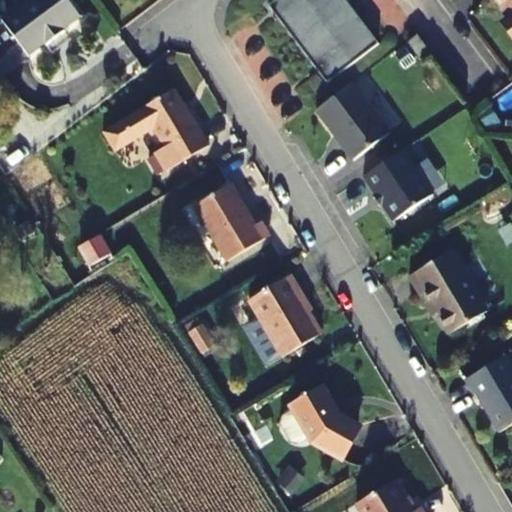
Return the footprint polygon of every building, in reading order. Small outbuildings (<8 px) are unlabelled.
[(67,33),(83,20),(68,0),(25,0),(29,5),(5,23),(0,16),(0,36),(10,29),(31,59),(49,46),(51,48),(68,36),(67,33)] [(328,86),(379,48),(343,0),(280,0),(270,7),(328,86)] [(511,0),(498,0),(511,17),(511,21),(511,22),(507,25),(511,32),(511,0)] [(419,63),(429,56),(417,40),(407,47),(419,63)] [(393,135),(356,85),(319,112),(338,137),(340,135),(346,143),(344,144),(357,162),(393,135)] [(174,92),(145,110),(105,134),(117,154),(157,130),(168,148),(157,155),(168,173),(210,147),(190,113),(187,114),(174,92)] [(384,205),(397,224),(435,198),(405,153),(367,179),(380,199),(383,197),(387,203),(384,205)] [(260,223),(255,225),(230,185),(194,206),(228,262),(268,238),(260,223)] [(100,237),(79,248),(89,268),(110,256),(100,237)] [(410,279),(420,296),(424,294),(450,337),(489,314),(452,254),(410,279)] [(309,302),(294,276),(251,301),(285,357),(323,335),(305,305),(309,302)] [(511,365),(507,358),(466,382),(475,397),(478,396),(496,426),(511,416),(511,365)] [(309,437),(311,442),(341,457),(358,425),(339,413),(324,388),(291,408),(293,410),(283,417),(281,416),(279,423),(282,423),(292,440),(292,443),(299,445),(299,443),(309,437)] [(421,511),(419,509),(415,511),(411,511),(394,484),(356,506),(359,511),(421,511)]
